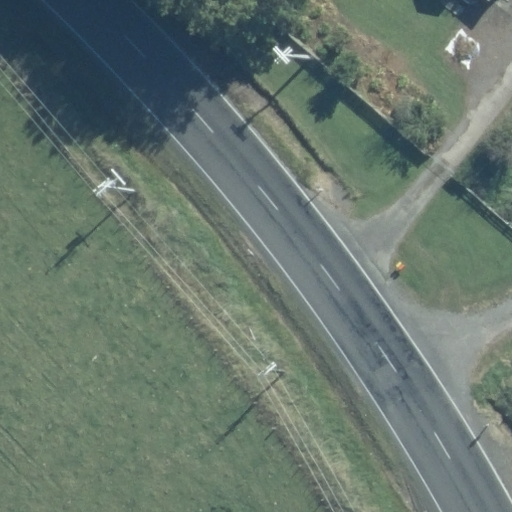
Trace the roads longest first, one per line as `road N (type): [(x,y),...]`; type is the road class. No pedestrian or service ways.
road 1 (secondary): [(478,511),(338,286),(206,124),(86,0)]
road 2 (track): [(405,388),(511,315)]
